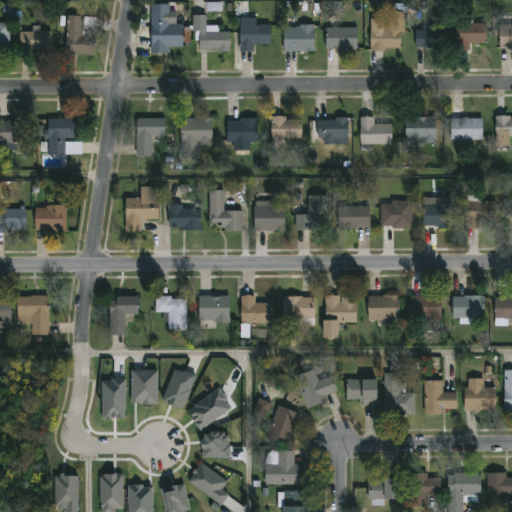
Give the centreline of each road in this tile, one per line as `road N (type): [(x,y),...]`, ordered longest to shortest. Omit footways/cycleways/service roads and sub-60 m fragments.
road 1 (residential): [(135,0),(70,435),(77,445),(158,446)]
road 2 (residential): [(0,91),(511,86)]
road 3 (residential): [(0,263),(511,259)]
road 4 (residential): [(511,447),(351,451),(342,465),(341,511)]
